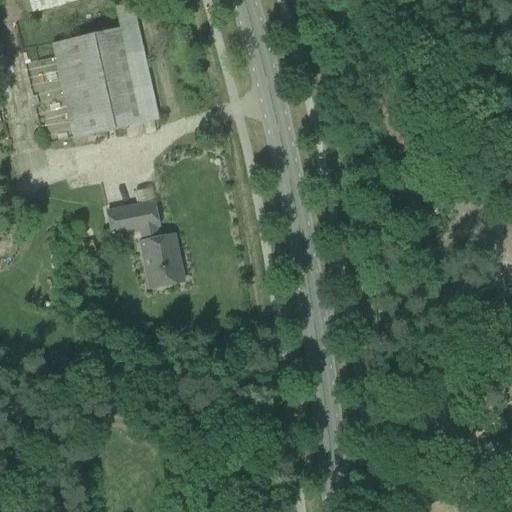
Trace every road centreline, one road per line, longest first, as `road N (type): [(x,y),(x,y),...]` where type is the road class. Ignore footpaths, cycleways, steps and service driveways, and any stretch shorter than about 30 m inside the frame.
road 1 (secondary): [(335,511),(309,284),(244,0)]
road 2 (track): [(314,320),(419,313),(511,276)]
